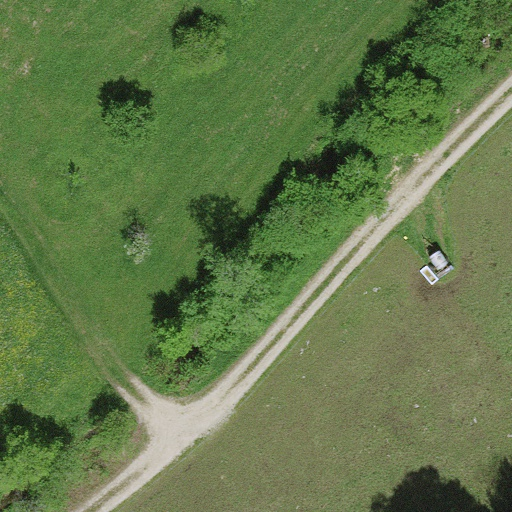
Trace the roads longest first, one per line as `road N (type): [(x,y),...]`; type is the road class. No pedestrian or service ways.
road 1 (track): [(90,511),(221,400),(511,89)]
road 2 (track): [(0,206),(98,354),(181,434)]
